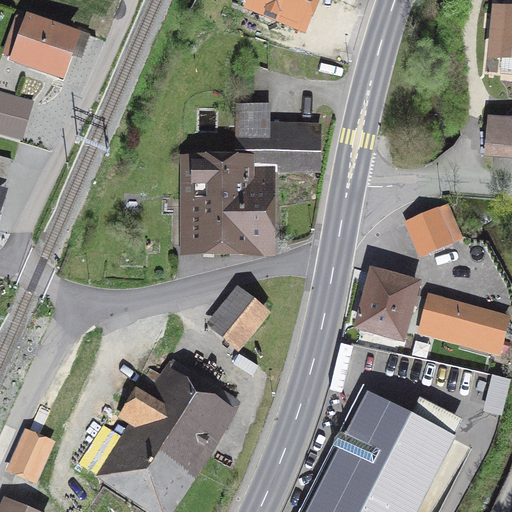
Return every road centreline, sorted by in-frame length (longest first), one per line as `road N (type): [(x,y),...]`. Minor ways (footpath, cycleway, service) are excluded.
road 1 (secondary): [(257,511),(298,412),(336,254)]
road 2 (residential): [(78,297),(120,301),(336,254)]
road 3 (secondary): [(348,184),(394,0)]
road 4 (unclassified): [(0,465),(78,297)]
road 5 (unclassified): [(348,184),(511,192)]
